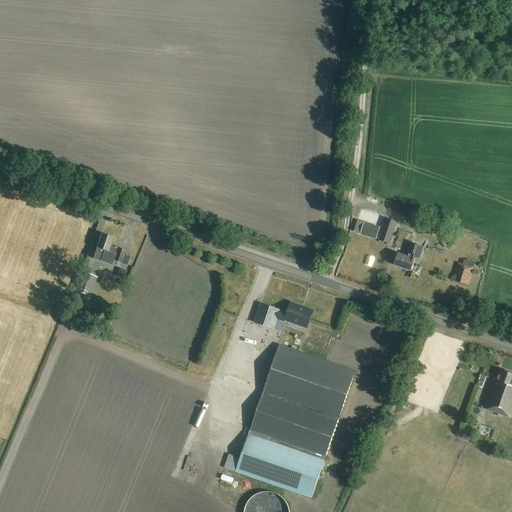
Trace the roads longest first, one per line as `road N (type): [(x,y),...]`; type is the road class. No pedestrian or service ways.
road 1 (unclassified): [(511,346),(0,169)]
road 2 (track): [(369,0),(345,234),(324,282)]
